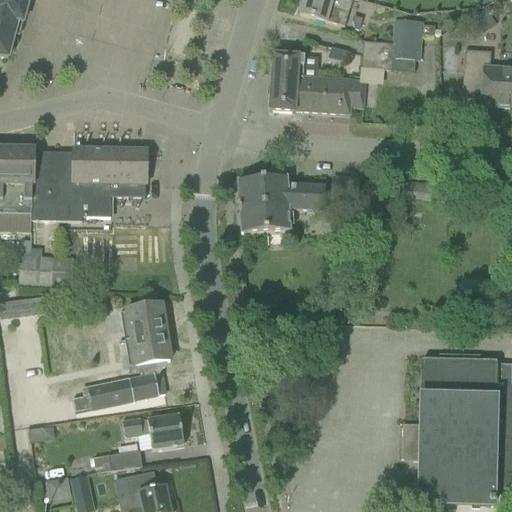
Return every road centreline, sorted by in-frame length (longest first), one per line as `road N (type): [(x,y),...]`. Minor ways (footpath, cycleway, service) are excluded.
road 1 (tertiary): [(252,511),(211,302),(201,201),(217,134)]
road 2 (residential): [(511,159),(257,145),(217,134)]
road 3 (residential): [(217,134),(100,96),(0,126)]
road 4 (tertiary): [(217,134),(255,0)]
